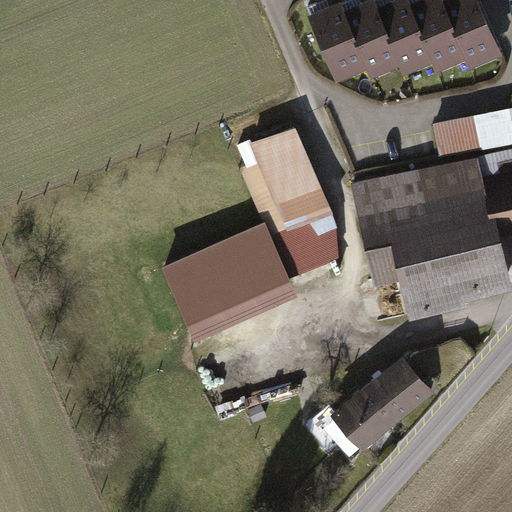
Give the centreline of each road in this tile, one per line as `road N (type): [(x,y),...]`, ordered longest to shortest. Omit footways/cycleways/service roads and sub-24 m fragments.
road 1 (residential): [(511,72),(498,94),(381,118),(309,89)]
road 2 (secondary): [(365,511),(511,344)]
